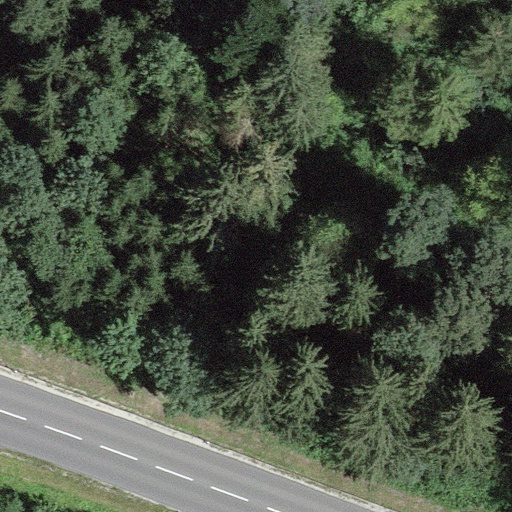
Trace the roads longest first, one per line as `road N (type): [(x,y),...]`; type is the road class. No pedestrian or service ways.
road 1 (tertiary): [(0,398),(311,511)]
road 2 (track): [(166,0),(0,93)]
